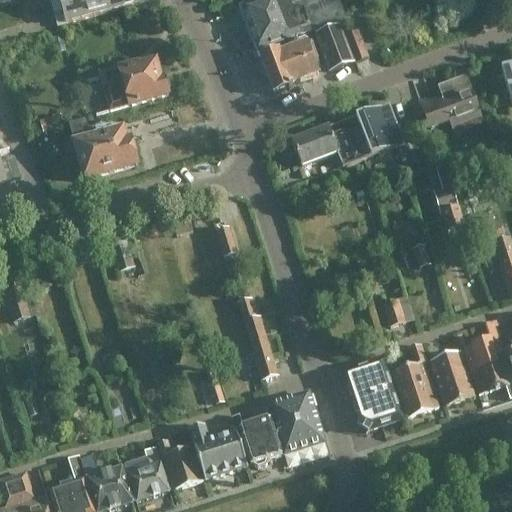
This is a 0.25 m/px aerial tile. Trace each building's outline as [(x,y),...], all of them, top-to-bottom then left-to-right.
[(57,29),(122,9),(122,8),(131,5),(129,0),(57,0),(58,2),(49,4),(57,29)] [(243,8),(239,10),(256,55),(258,61),(272,97),(287,91),(288,92),(292,91),(291,88),(317,78),(305,46),(303,47),(300,38),(314,33),(315,36),(339,27),(338,24),(345,21),(336,0),(242,0),(240,1),(243,8)] [(116,24),(106,21),(104,28),(114,31),(116,24)] [(339,27),(315,36),(329,74),(354,64),(344,39),(339,27)] [(357,34),(345,38),(355,65),(367,61),(357,34)] [(58,37),(51,40),(55,55),(63,52),(58,37)] [(96,77),(107,116),(127,111),(127,112),(169,100),(167,92),(167,90),(166,83),(164,82),(163,78),(161,78),(156,60),(139,66),(138,64),(115,71),(96,77)] [(511,109),(511,67),(500,71),(511,109)] [(439,96),(418,104),(429,132),(449,124),(453,137),(482,126),(466,85),(439,96)] [(336,157),(342,171),(403,147),(388,107),(354,120),(359,133),(332,143),(328,130),(291,144),(301,171),(336,157)] [(50,120),(38,124),(42,135),(54,131),(50,120)] [(88,134),(84,123),(68,128),(73,146),(72,146),(84,185),(137,169),(129,142),(125,144),(122,132),(108,136),(106,129),(88,134)] [(13,159),(0,163),(0,166),(5,184),(20,180),(13,159)] [(450,189),(444,168),(434,171),(438,186),(443,184),(445,191),(431,195),(438,219),(441,218),(442,221),(440,221),(449,248),(468,242),(460,215),(458,215),(457,212),(458,212),(451,189),(450,189)] [(191,236),(188,224),(172,228),(176,240),(191,236)] [(499,226),(477,233),(482,248),(503,241),(499,226)] [(235,257),(227,231),(216,234),(224,260),(235,257)] [(511,303),(511,253),(508,242),(493,247),(511,303)] [(125,244),(109,248),(117,274),(133,269),(125,244)] [(423,248),(410,253),(417,273),(430,268),(423,248)] [(13,325),(29,320),(20,290),(3,295),(13,325)] [(238,306),(261,384),(276,379),(259,321),(255,322),(249,303),(238,306)] [(405,326),(398,303),(383,307),(389,330),(405,326)] [(489,343),(462,351),(469,374),(477,399),(505,390),(508,402),(511,400),(511,387),(511,388),(504,363),(497,341),(499,340),(494,324),(484,328),(489,343)] [(407,421),(438,411),(423,366),(425,365),(420,348),(408,352),(413,368),(392,375),(407,421)] [(443,409),(467,402),(474,399),(460,354),(429,363),(443,409)] [(368,434),(401,423),(382,364),(341,378),(358,428),(356,431),(367,436),(368,434)] [(214,375),(206,377),(210,388),(207,389),(210,401),(214,400),(216,407),(223,405),(214,375)] [(268,409),(272,422),(284,459),(324,446),(308,397),(268,409)] [(66,417),(74,444),(85,441),(77,414),(66,417)] [(272,422),(269,423),(242,432),(238,418),(231,421),(235,434),(235,435),(239,434),(250,469),(252,469),(253,469),(256,472),(265,469),(266,465),(266,464),(280,460),(284,459),(272,422)] [(114,431),(121,429),(118,420),(111,422),(114,431)] [(203,428),(188,433),(193,449),(204,484),(246,471),(235,435),(235,434),(208,443),(203,428)] [(171,494),(204,484),(193,449),(170,456),(166,444),(157,447),(171,494)] [(148,470),(123,478),(132,506),(169,495),(155,451),(144,455),(148,470)] [(114,511),(132,506),(123,478),(117,460),(111,462),(114,473),(98,478),(92,459),(79,463),(94,511),(114,511)] [(94,511),(79,463),(78,460),(67,463),(74,485),(47,494),(53,511),(94,511)] [(25,477),(11,481),(20,511),(49,511),(46,498),(33,502),(29,489),(25,477)] [(5,511),(0,511),(20,511),(11,481),(0,484),(0,496),(1,498),(5,511)]
